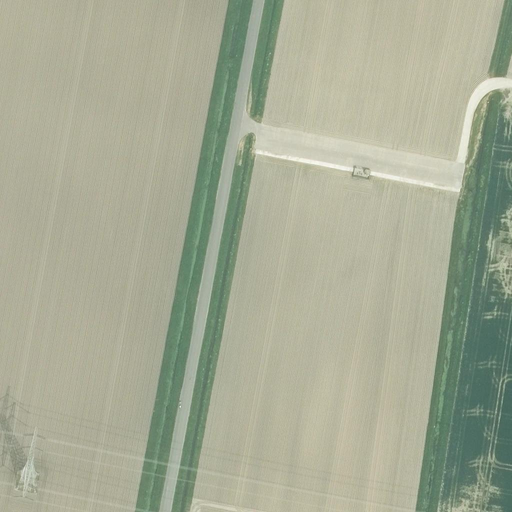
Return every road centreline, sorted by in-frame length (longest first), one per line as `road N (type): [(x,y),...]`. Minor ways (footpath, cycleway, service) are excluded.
road 1 (tertiary): [(165,511),(258,0)]
road 2 (track): [(454,173),(481,87),(511,83)]
